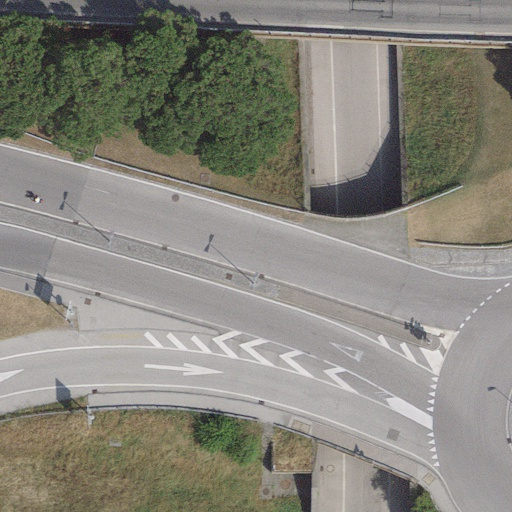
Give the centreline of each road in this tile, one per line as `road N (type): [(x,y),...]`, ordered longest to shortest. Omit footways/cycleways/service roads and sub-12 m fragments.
road 1 (primary): [(511,312),(0,175)]
road 2 (motorway): [(348,0),(361,511)]
road 3 (primary): [(0,246),(318,337),(466,423)]
road 4 (motorway): [(0,377),(94,367),(213,372),(343,408),(471,457)]
road 5 (motorway): [(222,0),(511,10)]
